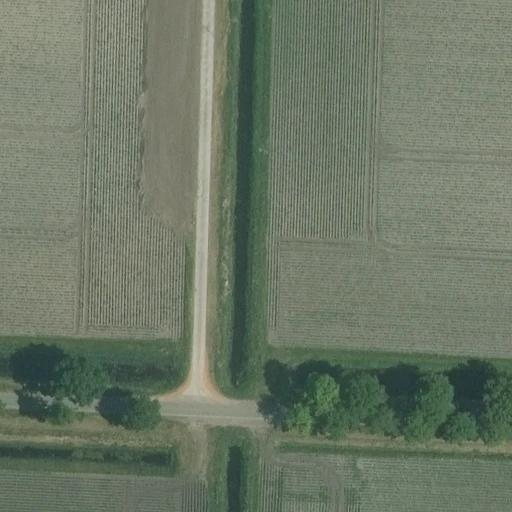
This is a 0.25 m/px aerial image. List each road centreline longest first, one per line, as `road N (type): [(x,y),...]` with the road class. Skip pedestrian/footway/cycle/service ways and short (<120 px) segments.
road 1 (unclassified): [(197,409),(209,0)]
road 2 (tertiary): [(511,417),(197,409)]
road 3 (tertiary): [(197,409),(0,399)]
